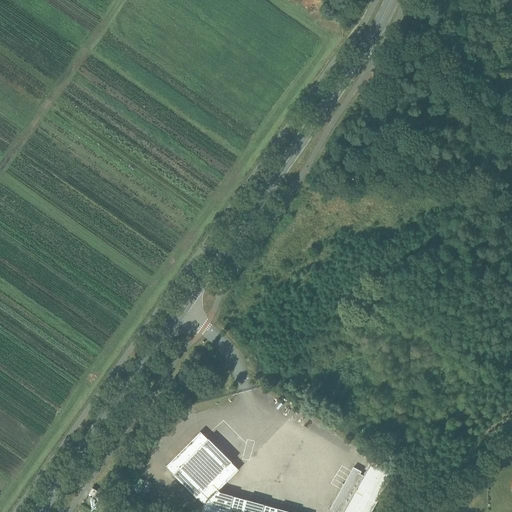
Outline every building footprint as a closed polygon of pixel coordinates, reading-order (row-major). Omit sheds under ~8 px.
[(200,438),(164,473),(199,508),(215,493),(217,495),(237,475),(200,438)] [(340,511),(370,511),(392,473),(371,461),(362,476),(359,474),(360,471),(353,467),(330,509),(335,511),(337,511),(338,511),(340,511)] [(97,498),(100,493),(92,488),(89,493),(97,498)] [(94,503),(96,498),(90,495),(87,500),(94,503)] [(242,511),(244,506),(212,497),(208,511),(242,511)]
